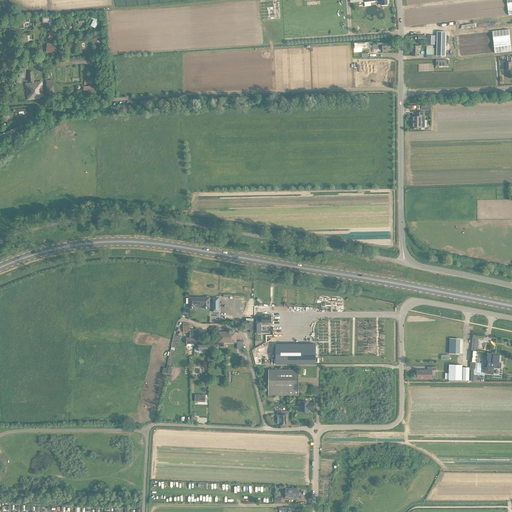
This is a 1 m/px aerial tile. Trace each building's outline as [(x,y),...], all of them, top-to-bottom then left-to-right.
[(282,0),(259,0),(260,20),(280,19),(280,11),(283,11),(282,0)] [(404,9),(406,26),(431,23),(430,6),(404,9)] [(30,22),(29,18),(20,19),(20,28),(24,28),(24,23),(24,22),(30,22)] [(98,22),(93,19),(90,26),(95,28),(98,22)] [(445,56),(446,31),(436,31),(436,37),(434,37),(434,35),(426,35),(426,38),(425,38),(425,35),(418,35),(418,40),(425,40),(426,40),(426,44),(434,45),(434,38),(436,39),(436,56),(445,56)] [(64,44),(67,49),(69,48),(75,44),(71,39),(70,39),(68,40),(68,41),(64,44)] [(381,49),(382,49),(382,51),(383,51),(387,51),(387,49),(390,49),(390,48),(390,46),(390,43),(381,43),(372,43),(372,41),(366,42),(363,42),(363,47),(366,47),(372,47),(372,48),(381,48),(381,49)] [(46,52),(56,52),(56,44),(47,43),(46,52)] [(419,46),(411,46),(411,54),(418,54),(418,49),(419,49),(419,46)] [(27,72),(28,81),(30,81),(30,83),(25,84),(26,88),(28,100),(38,99),(41,97),(43,97),(42,82),(34,83),(33,71),(27,72)] [(47,97),(55,96),(53,81),(46,82),(47,97)] [(87,96),(97,95),(96,87),(83,87),(83,91),(87,91),(87,96)] [(422,112),(416,112),(416,116),(412,116),(412,120),(412,123),(412,127),(413,127),(413,128),(414,129),(415,129),(416,128),(416,127),(424,127),(424,116),(422,116),(422,112)] [(209,301),(209,298),(189,298),(189,308),(195,308),(195,304),(203,304),(203,308),(209,308),(209,304),(207,304),(207,301),(209,301)] [(260,317),(255,317),(255,333),(260,333),(260,325),(270,325),(270,315),(260,315),(260,317)] [(189,332),(190,337),(197,338),(197,337),(198,337),(198,329),(188,329),(188,323),(183,323),(183,332),(189,332)] [(218,342),(218,343),(218,346),(223,346),(225,346),(225,343),(223,343),(223,342),(235,342),(235,332),(218,332),(218,342)] [(459,354),(459,353),(459,338),(449,338),(449,353),(459,354)] [(315,344),(275,344),(275,364),(315,364),(315,344)] [(484,359),(486,359),(487,359),(487,361),(486,361),(486,366),(486,367),(485,370),(485,373),(493,374),(493,371),(494,371),(493,371),(493,368),(498,368),(500,368),(501,363),(498,363),(499,355),(501,356),(501,355),(494,355),(493,354),(493,355),(492,355),(492,353),(485,352),(485,353),(485,355),(485,356),(485,359),(484,359)] [(462,365),(449,364),(448,379),(461,380),(462,365)] [(419,370),(417,370),(417,377),(420,377),(420,379),(431,378),(431,370),(436,370),(436,367),(428,367),(428,370),(420,370),(420,369),(419,369),(419,370)] [(268,369),(268,396),(298,395),(298,369),(268,369)] [(470,370),(470,381),(480,381),(480,376),(475,376),(473,374),(473,370),(470,370)] [(314,410),(314,401),(314,403),(308,403),(308,401),(301,401),(301,406),(298,406),(298,411),(301,411),(308,411),(308,409),(311,409),(311,410),(314,410)] [(279,415),(279,425),(287,424),(287,415),(288,415),(288,411),(277,411),(277,415),(279,415)] [(295,497),(298,497),(299,490),(292,490),(292,489),(285,488),(285,497),(294,497),(294,498),(295,498),(295,497)]
